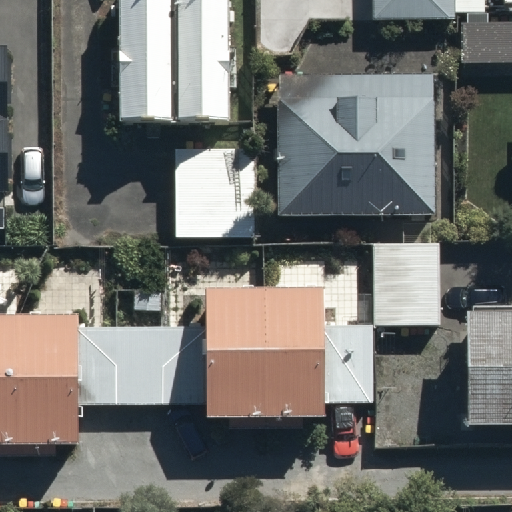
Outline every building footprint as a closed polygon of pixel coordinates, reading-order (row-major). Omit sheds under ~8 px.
[(113,0),(111,120),(225,122),(227,0),(113,0)] [(452,0),(374,0),(375,19),(452,19),(452,0)] [(511,15),(456,15),(456,72),(511,72),(511,15)] [(11,38),(0,37),(0,210),(11,211),(11,38)] [(273,75),(273,215),(431,215),(431,75),(273,75)] [(265,147),(172,148),(173,238),(267,237),(265,147)] [(375,243),(375,324),(438,323),(437,242),(375,243)] [(0,443),(74,444),(74,407),(198,407),(199,418),(318,419),(318,404),(371,404),(371,325),(321,325),(321,287),(199,287),(199,324),(72,323),(73,312),(0,311),(0,443)] [(511,311),(458,311),(459,422),(511,422),(511,311)]
